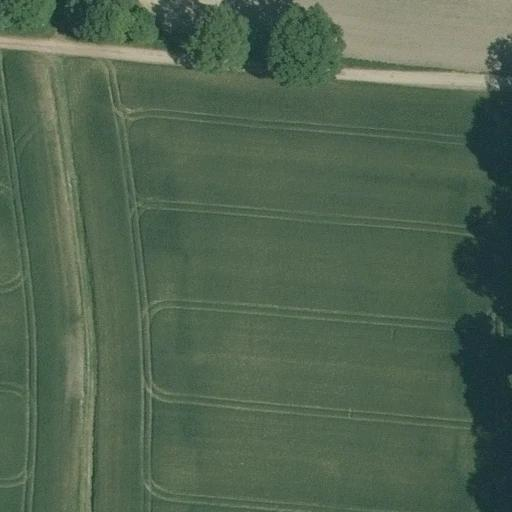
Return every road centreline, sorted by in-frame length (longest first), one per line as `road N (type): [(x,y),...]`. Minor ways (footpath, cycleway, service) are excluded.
road 1 (unclassified): [(0,52),(511,97)]
road 2 (track): [(82,511),(90,351),(47,55)]
